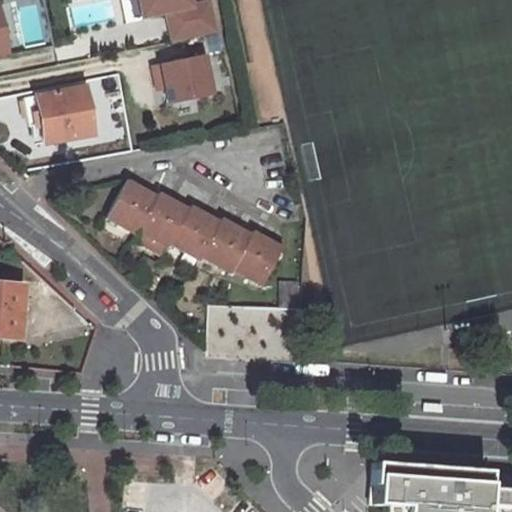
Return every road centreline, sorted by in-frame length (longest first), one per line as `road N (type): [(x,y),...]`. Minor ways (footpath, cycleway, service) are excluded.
road 1 (residential): [(511,399),(242,380),(240,421)]
road 2 (residential): [(511,441),(285,424)]
road 3 (residential): [(142,321),(0,204)]
road 4 (residential): [(157,415),(0,404)]
